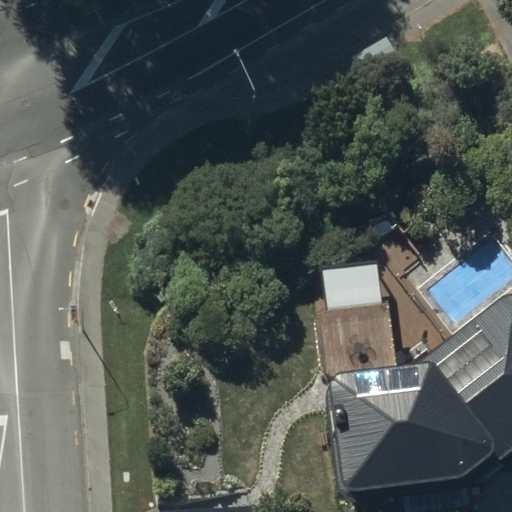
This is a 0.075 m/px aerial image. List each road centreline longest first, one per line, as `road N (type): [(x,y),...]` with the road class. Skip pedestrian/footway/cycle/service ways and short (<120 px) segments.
road 1 (residential): [(0,253),(25,511)]
road 2 (secondary): [(209,0),(126,44),(0,93)]
